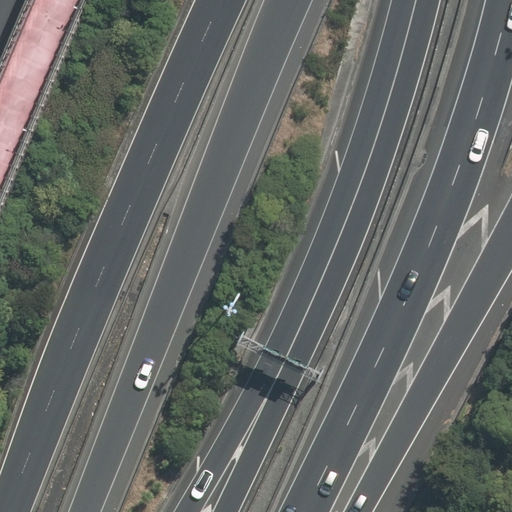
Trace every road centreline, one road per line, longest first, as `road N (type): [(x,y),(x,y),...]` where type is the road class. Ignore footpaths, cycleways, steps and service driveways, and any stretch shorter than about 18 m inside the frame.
road 1 (motorway): [(509,0),(429,258),(305,511)]
road 2 (motorway): [(14,511),(75,339),(221,0)]
road 3 (motorway): [(288,0),(83,511)]
road 4 (motorway): [(415,0),(399,68),(307,313)]
road 5 (motorway): [(511,229),(361,511)]
road 6 (motorway): [(307,313),(189,511)]
road 7 (motorway): [(307,313),(217,511)]
